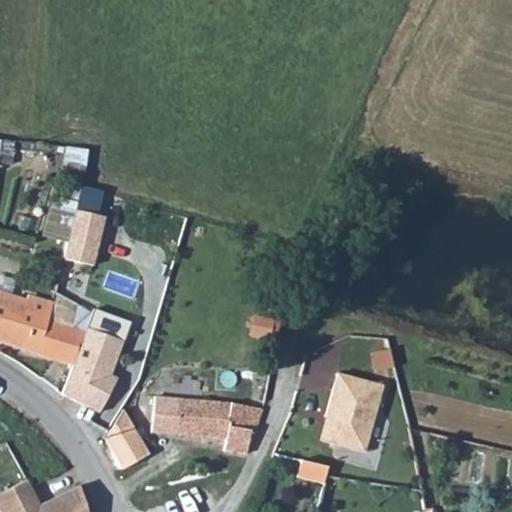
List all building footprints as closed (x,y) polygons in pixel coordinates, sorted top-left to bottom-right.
[(61,147),(60,197),(81,197),(82,148),(61,147)] [(105,218),(76,211),(73,229),(65,260),(94,267),(105,218)] [(0,308),(0,356),(67,377),(75,346),(73,342),(44,334),(49,316),(25,310),(23,315),(0,308)] [(268,338),(273,319),(252,314),(247,333),(268,338)] [(67,377),(61,394),(98,412),(115,377),(106,373),(109,366),(112,367),(120,341),(83,328),(67,377)] [(379,395),(334,384),(323,427),(327,428),(320,452),(362,462),(379,395)] [(222,466),(245,469),(248,448),(253,449),(258,424),(226,418),(152,413),(150,449),(224,455),(222,466)] [(318,478),(301,471),(296,483),(312,490),(318,478)] [(19,501),(0,508),(0,511),(69,511),(67,511),(23,511),(19,501)]
